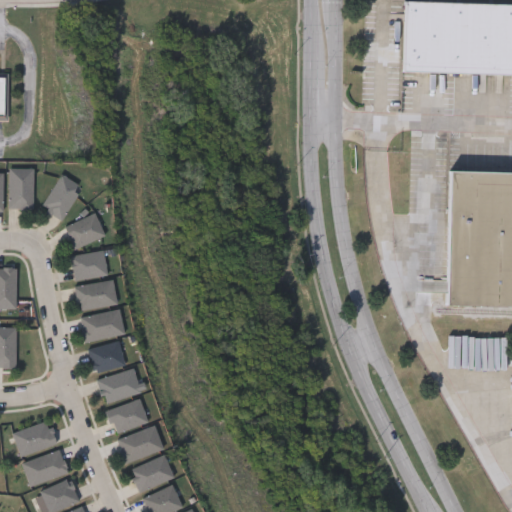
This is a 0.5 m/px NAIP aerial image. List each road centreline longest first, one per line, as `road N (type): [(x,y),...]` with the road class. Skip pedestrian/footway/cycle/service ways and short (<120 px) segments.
road 1 (secondary): [(457,511),(374,345),(356,291),(333,122),(336,0)]
road 2 (secondary): [(311,0),(315,202),(331,300),(427,511)]
road 3 (residential): [(0,239),(41,253),(69,388),(117,511)]
